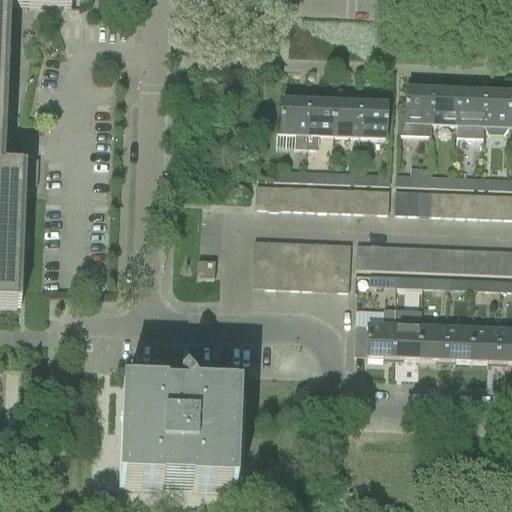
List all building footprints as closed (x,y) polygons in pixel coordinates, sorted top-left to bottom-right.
[(0,0),(0,312),(16,313),(21,190),(36,190),(37,164),(20,168),(16,151),(16,150),(16,149),(15,148),(15,147),(14,146),(13,146),(11,146),(10,146),(9,146),(0,147),(0,141),(5,11),(65,14),(65,0),(0,0)] [(395,140),(429,142),(429,130),(431,95),(420,94),(420,97),(405,96),(405,95),(404,95),(403,119),(396,119),(395,140)] [(429,130),(455,131),(456,99),(457,97),(456,97),(455,99),(440,98),(440,95),(431,95),(429,130)] [(455,131),(455,143),(481,144),(481,132),(483,97),(472,96),(472,99),(457,99),(455,131)] [(502,140),(507,133),(508,100),(509,99),(508,99),(508,101),(492,100),(492,97),(483,97),(481,132),(487,139),(502,140)] [(293,154),(305,154),(307,106),(297,105),(297,108),(281,107),(281,106),(280,106),(279,140),(294,140),(293,154)] [(307,106),(305,154),(317,155),(317,141),(331,142),(333,108),(332,108),(332,109),(317,109),(317,106),(307,106)] [(334,108),(333,108),(331,142),(357,142),(359,108),(349,107),(349,110),(333,109),(334,108)] [(370,108),(359,108),(357,142),(384,143),(385,110),(384,110),(384,111),(369,111),(370,108)] [(394,180),(393,192),(425,193),(428,193),(429,174),(409,173),(409,181),(394,180)] [(272,176),(272,187),(288,187),(290,187),(291,176),(272,176)] [(311,177),(310,188),(328,189),(329,189),(330,178),(311,177)] [(330,178),(329,189),(347,190),(348,190),(349,179),(330,178)] [(369,179),(369,191),(388,191),(388,180),(369,179)] [(435,182),(435,193),(451,194),(453,194),(454,183),(435,182)] [(454,183),(453,194),(470,195),(472,195),(472,184),(454,183)] [(487,184),(486,195),(503,196),(505,196),(505,185),(487,184)] [(254,215),(266,215),(267,191),(255,191),(254,215)] [(266,215),(278,215),(279,192),(267,191),(266,215)] [(278,215),(290,216),(291,192),(279,192),(278,215)] [(290,216),(302,216),(303,193),(291,192),(290,216)] [(302,216),(314,217),(315,193),(303,193),(302,216)] [(314,217),(326,217),(327,193),(315,193),(314,217)] [(326,217),(338,218),(339,194),(327,193),(326,217)] [(338,218),(350,218),(351,194),(339,194),(338,218)] [(350,218),(362,219),(363,195),(351,194),(350,218)] [(362,219),(374,219),(375,195),(363,195),(362,219)] [(375,195),(374,219),(386,220),(387,196),(375,195)] [(392,220),(404,221),(405,197),(393,196),(392,220)] [(404,221),(416,221),(417,197),(405,197),(404,221)] [(416,221),(428,222),(429,198),(417,197),(416,221)] [(428,222),(440,222),(441,198),(429,198),(428,222)] [(440,222),(452,222),(453,198),(441,198),(440,222)] [(452,222),(464,223),(465,199),(453,198),(452,222)] [(464,223),(476,223),(477,199),(465,199),(464,223)] [(476,223),(488,224),(489,200),(477,199),(476,223)] [(488,224),(500,224),(501,200),(489,200),(488,224)] [(500,224),(511,224),(511,200),(501,200),(500,224)] [(253,246),(252,270),(264,270),(265,246),(253,246)] [(264,270),(276,271),(277,247),(265,246),(264,270)] [(276,271),(288,271),(289,247),(277,247),(276,271)] [(288,271),(300,272),(301,248),(289,247),(288,271)] [(300,272),(312,272),(313,248),(301,248),(300,272)] [(312,272),(324,273),(325,249),(313,248),(312,272)] [(324,273),(336,273),(337,250),(325,249),(324,273)] [(337,250),(336,273),(348,274),(349,250),(337,250)] [(354,275),(366,275),(367,251),(355,250),(354,275)] [(366,275),(378,275),(379,251),(367,251),(366,275)] [(378,275),(390,276),(391,252),(379,251),(378,275)] [(390,276),(402,276),(403,252),(391,252),(390,276)] [(402,276),(414,277),(415,253),(403,252),(402,276)] [(414,277),(426,277),(427,253),(415,253),(414,277)] [(426,277),(438,278),(439,254),(427,253),(426,277)] [(438,278),(450,278),(451,254),(439,254),(438,278)] [(450,278),(462,279),(463,255),(451,254),(450,278)] [(462,279),(474,279),(475,255),(463,255),(462,279)] [(474,279),(486,280),(487,255),(475,255),(474,279)] [(486,280),(498,280),(499,256),(487,255),(486,280)] [(498,280),(510,281),(511,256),(499,256),(498,280)] [(195,283),(213,284),(213,267),(196,266),(195,283)] [(250,293),(263,294),(264,270),(252,270),(250,293)] [(263,294),(275,295),(276,271),(264,270),(263,294)] [(275,295),(287,295),(288,271),(276,271),(275,295)] [(287,295),(299,296),(300,272),(288,271),(287,295)] [(299,296),(311,296),(312,272),(300,272),(299,296)] [(311,296),(323,297),(324,273),(312,272),(311,296)] [(323,297),(335,297),(336,273),(324,273),(323,297)] [(336,273),(335,297),(347,298),(348,274),(336,273)] [(368,281),(368,291),(388,291),(388,282),(368,281)] [(394,282),(394,292),(405,292),(406,282),(394,282)] [(420,283),(420,293),(440,293),(440,284),(420,283)] [(454,284),(454,294),(472,295),(472,285),(454,284)] [(472,285),(472,295),(492,295),(492,286),(472,285)] [(498,296),(511,296),(511,286),(498,286),(498,296)] [(354,331),(353,358),(365,359),(364,363),(366,363),(367,363),(381,364),(381,367),(391,367),(393,316),(382,315),(381,317),(381,332),(366,331),(366,332),(354,331)] [(393,316),(391,367),(401,367),(401,364),(416,365),(416,366),(417,366),(417,365),(418,333),(419,333),(420,317),(393,316)] [(432,368),(443,369),(444,334),(419,333),(418,333),(417,365),(433,366),(432,368)] [(468,369),(469,369),(469,367),(470,335),(444,334),(443,369),(453,369),(453,367),(468,367),(468,369)] [(485,371),(495,371),(496,336),(470,335),(469,367),(485,368),(485,371)] [(511,336),(496,336),(495,371),(505,371),(505,369),(511,368),(511,336)] [(165,398),(127,397),(123,494),(161,496),(161,489),(192,490),(192,497),(229,498),(234,401),(195,399),(192,397),(193,396),(184,388),(174,377),(172,379),(170,381),(169,383),(168,385),(167,387),(166,390),(165,398)]
